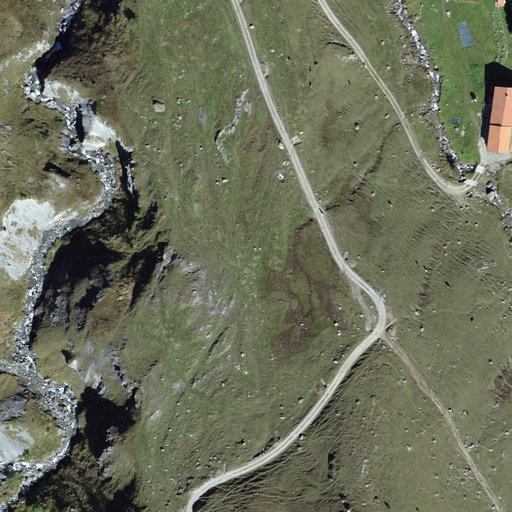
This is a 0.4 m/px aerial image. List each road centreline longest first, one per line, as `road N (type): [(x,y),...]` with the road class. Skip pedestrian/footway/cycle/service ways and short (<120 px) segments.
road 1 (track): [(186,511),(191,496),(273,455),(388,325),(381,303),(346,262),(237,0)]
road 2 (track): [(320,0),(450,190),(460,194),(511,150)]
